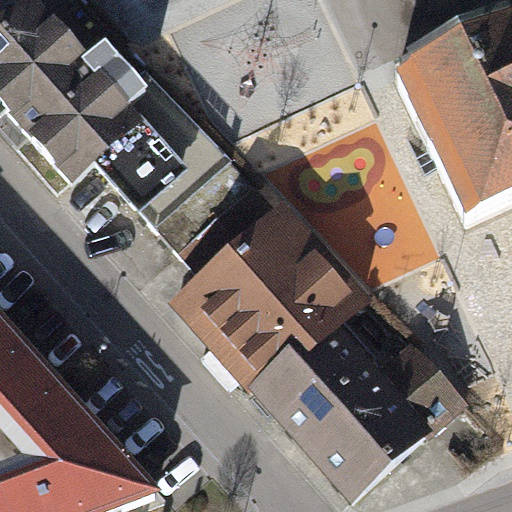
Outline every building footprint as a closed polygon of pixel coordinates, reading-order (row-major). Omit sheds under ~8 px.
[(131,91),(50,0),(24,0),(0,21),(0,105),(68,183),(101,155),(199,267),(272,204),(155,70),(131,91)] [(467,233),(511,211),(511,23),(394,80),(417,127),(467,233)] [(199,267),(217,288),(193,309),(267,392),(351,319),(377,297),(285,192),(272,204),(199,267)] [(0,301),(0,511),(134,511),(178,496),(0,301)] [(396,371),(351,319),(267,392),(362,501),(469,408),(419,351),(396,371)]
